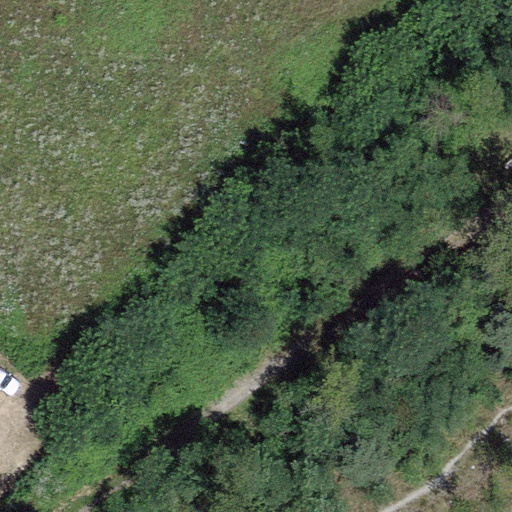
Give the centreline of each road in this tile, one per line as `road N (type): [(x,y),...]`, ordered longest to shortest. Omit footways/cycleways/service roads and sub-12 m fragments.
road 1 (track): [(511,254),(54,511)]
road 2 (unknown): [(511,418),(392,511)]
